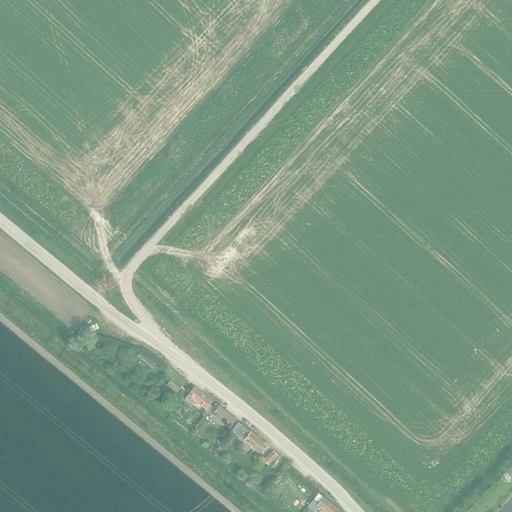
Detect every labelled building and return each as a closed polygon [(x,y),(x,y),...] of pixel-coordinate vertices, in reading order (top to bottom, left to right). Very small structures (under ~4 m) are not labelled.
[(135,357),(150,371),(155,365),(152,363),(152,362),(146,357),(145,357),(139,352),(135,357)] [(166,384),(177,393),(180,388),(170,380),(166,384)] [(212,406),(210,404),(212,401),(195,387),(185,399),(191,404),(195,399),(206,409),(204,411),(207,413),(212,406)] [(236,419),(220,406),(216,402),(208,413),(211,415),(222,425),(224,422),(230,427),(236,419)] [(237,432),(259,451),(266,443),(243,424),(237,432)] [(221,443),(215,450),(218,452),(224,445),(221,443)] [(268,465),(278,455),(272,450),(263,460),(268,465)] [(325,497),(324,498),(318,494),(308,506),(313,510),(317,505),(325,511),(337,511),(340,510),(325,497)]
